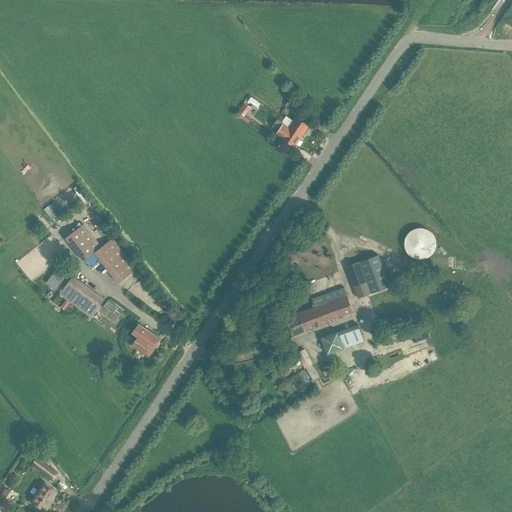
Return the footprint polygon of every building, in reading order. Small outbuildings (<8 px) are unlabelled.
[(296,113),(301,104),(296,101),(294,104),(290,101),(286,106),(296,113)] [(245,116),(251,108),(245,104),(237,115),(249,123),(251,120),(245,116)] [(309,125),(297,116),(294,120),(287,116),(285,118),(281,115),(278,119),(302,135),(309,125)] [(302,135),(278,119),(273,126),(280,130),(277,133),(295,146),(302,135)] [(113,238),(102,247),(84,224),(66,238),(84,261),(95,253),(119,283),(137,269),(113,238)] [(436,244),(436,240),(434,237),(433,234),(430,231),(427,230),(424,228),(421,228),(417,228),(414,229),(411,231),(408,234),(407,236),(405,239),(405,243),(405,246),(406,250),(408,253),(410,255),(413,257),(416,258),(420,259),(423,259),(427,258),(430,256),(432,253),(434,251),(435,247),(436,244)] [(378,254),(347,266),(359,298),(390,287),(378,254)] [(60,264),(46,283),(56,290),(70,271),(60,264)] [(105,299),(73,276),(60,294),(92,317),(105,299)] [(334,319),(354,311),(345,287),(312,300),(315,307),(298,313),(295,307),(288,310),(290,314),(282,317),(289,337),(334,320),(334,319)] [(154,346),(159,338),(156,336),(157,335),(152,332),(152,333),(139,324),(133,332),(141,338),(139,341),(137,340),(133,346),(139,350),(140,348),(148,354),(149,353),(151,354),(155,347),(154,346)] [(345,348),(339,331),(321,337),(328,354),(345,348)] [(318,366),(316,362),(312,364),(305,349),(298,352),(304,364),(313,380),(331,370),(326,361),(318,366)] [(56,472),(43,462),(38,468),(51,478),(56,472)] [(49,504),(57,491),(45,483),(32,501),(44,510),(45,509),(46,510),(50,504),(49,504)]
